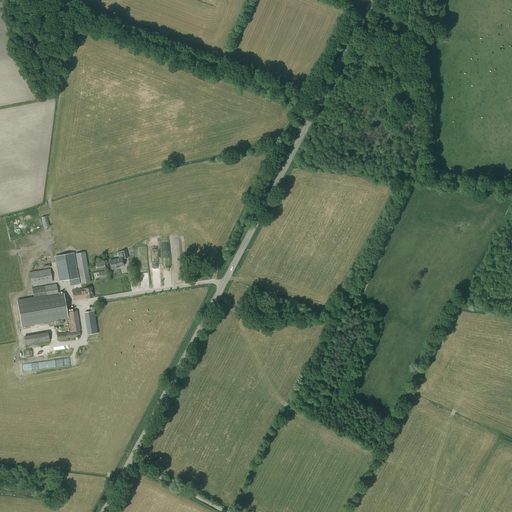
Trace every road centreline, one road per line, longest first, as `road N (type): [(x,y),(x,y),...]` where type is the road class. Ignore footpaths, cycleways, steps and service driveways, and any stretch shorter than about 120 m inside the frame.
road 1 (tertiary): [(102,511),(373,0)]
road 2 (track): [(31,0),(318,105)]
